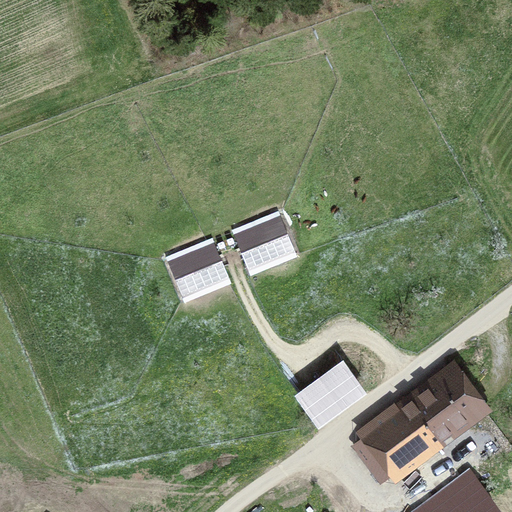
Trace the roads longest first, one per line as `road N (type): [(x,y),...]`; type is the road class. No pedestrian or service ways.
road 1 (unclassified): [(231,511),(511,294)]
road 2 (track): [(226,248),(266,333),(286,351),(302,355),(347,331),(378,344),(410,373)]
